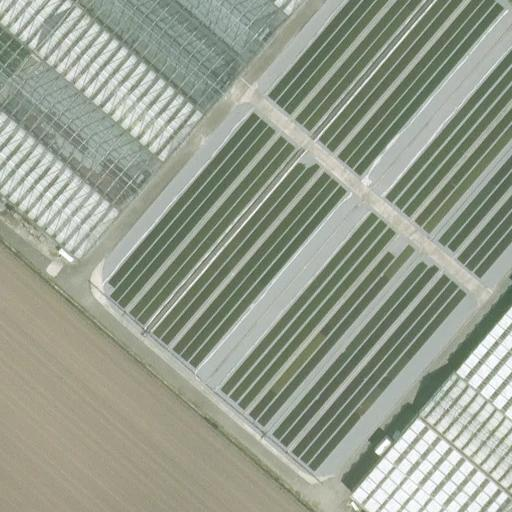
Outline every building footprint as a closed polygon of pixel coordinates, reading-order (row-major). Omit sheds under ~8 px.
[(0,0),(0,191),(80,260),(303,0),(0,0)] [(511,303),(455,370),(511,417),(511,303)] [(290,353),(307,337),(299,328),(293,334),(286,328),(275,339),(282,346),(283,345),(290,353)] [(511,425),(452,374),(422,408),(511,484),(511,425)] [(501,511),(511,499),(511,492),(419,413),(384,454),(452,511),(501,511)] [(440,511),(379,460),(350,494),(370,511),(440,511)] [(511,511),(511,499),(501,511),(511,511)]
